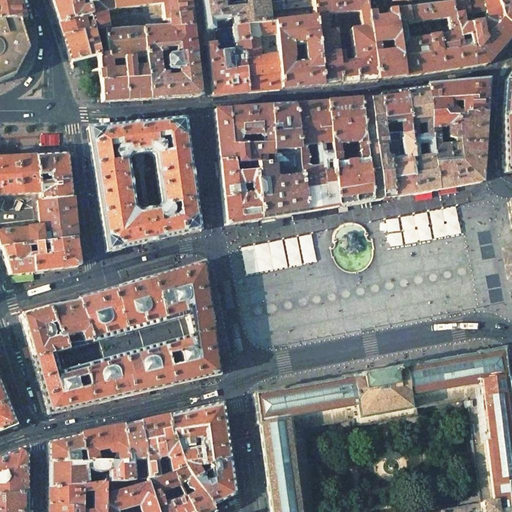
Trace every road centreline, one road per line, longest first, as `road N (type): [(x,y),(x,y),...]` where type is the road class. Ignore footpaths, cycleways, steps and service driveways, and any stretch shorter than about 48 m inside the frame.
road 1 (residential): [(511,332),(457,330),(283,362),(233,384)]
road 2 (residential): [(35,430),(233,384)]
road 3 (residential): [(66,111),(92,276)]
road 4 (residential): [(203,104),(66,111)]
